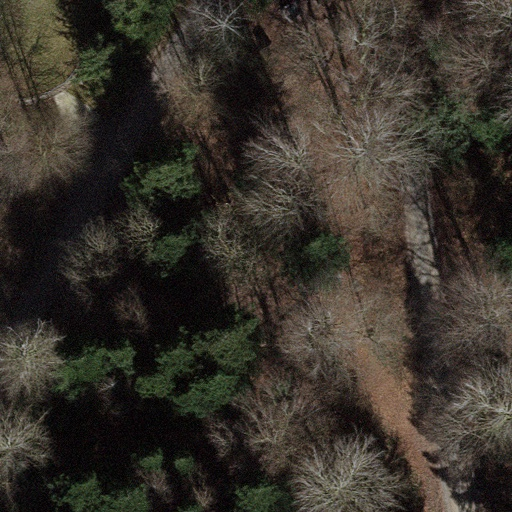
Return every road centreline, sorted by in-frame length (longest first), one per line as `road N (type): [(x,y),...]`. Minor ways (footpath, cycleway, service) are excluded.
road 1 (track): [(384,0),(456,511)]
road 2 (track): [(0,351),(215,0)]
